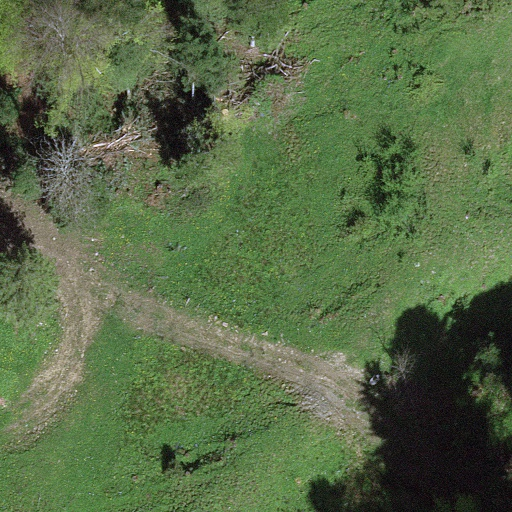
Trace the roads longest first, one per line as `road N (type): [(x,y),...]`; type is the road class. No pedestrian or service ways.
road 1 (track): [(0,248),(142,311),(259,385),(435,474),(511,494)]
road 2 (track): [(142,311),(66,378),(0,416)]
